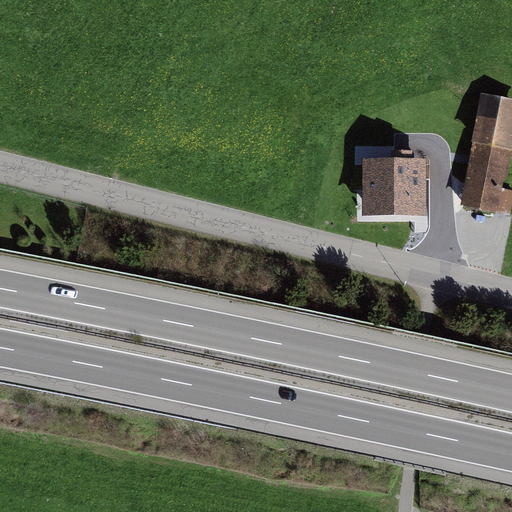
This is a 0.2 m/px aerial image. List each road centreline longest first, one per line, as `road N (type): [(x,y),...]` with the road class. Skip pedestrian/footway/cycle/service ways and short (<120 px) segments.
road 1 (unclassified): [(0,170),(511,295)]
road 2 (motorway): [(0,349),(511,454)]
road 3 (motorway): [(511,392),(0,287)]
road 4 (track): [(404,511),(427,273)]
